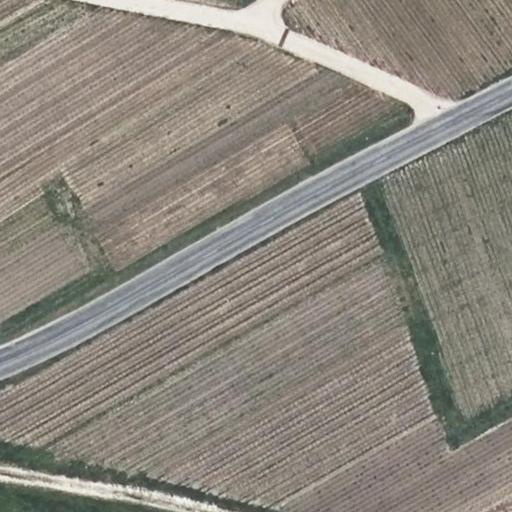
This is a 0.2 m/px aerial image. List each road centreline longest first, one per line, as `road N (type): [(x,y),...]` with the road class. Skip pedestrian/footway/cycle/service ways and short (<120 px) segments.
road 1 (tertiary): [(511,88),(0,356)]
road 2 (track): [(448,122),(385,75),(249,19),(139,0)]
road 3 (track): [(0,455),(236,511)]
